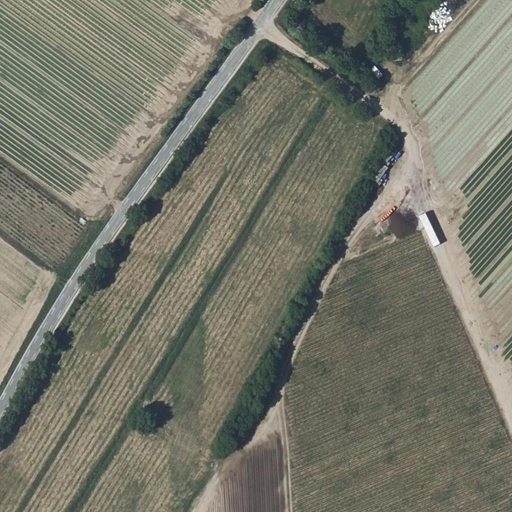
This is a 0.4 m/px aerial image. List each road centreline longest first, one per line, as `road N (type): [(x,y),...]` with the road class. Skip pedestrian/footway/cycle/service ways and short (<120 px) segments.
road 1 (unclassified): [(0,409),(143,180),(276,0)]
road 2 (track): [(257,25),(390,114),(511,412)]
road 3 (track): [(415,175),(358,225),(279,379),(287,511)]
road 4 (track): [(279,379),(208,511)]
